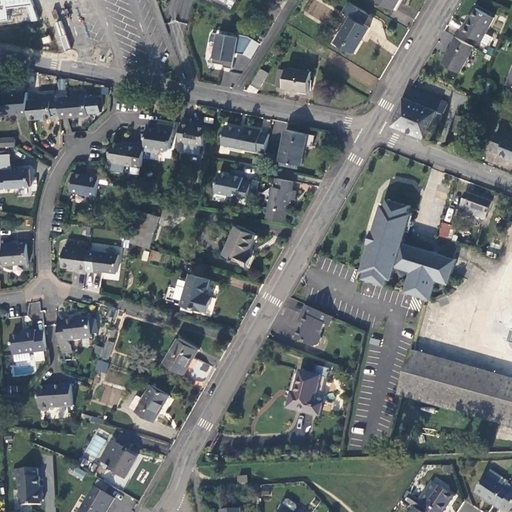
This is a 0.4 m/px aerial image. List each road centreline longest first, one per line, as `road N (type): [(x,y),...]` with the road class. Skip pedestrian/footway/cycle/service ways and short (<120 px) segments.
road 1 (residential): [(172,492),(372,132)]
road 2 (residential): [(0,54),(372,132)]
road 3 (residential): [(44,292),(54,178),(68,156),(120,119),(143,119)]
road 4 (residential): [(372,132),(450,0)]
road 5 (residential): [(511,185),(372,132)]
road 6 (unknown): [(511,274),(483,344),(434,323)]
